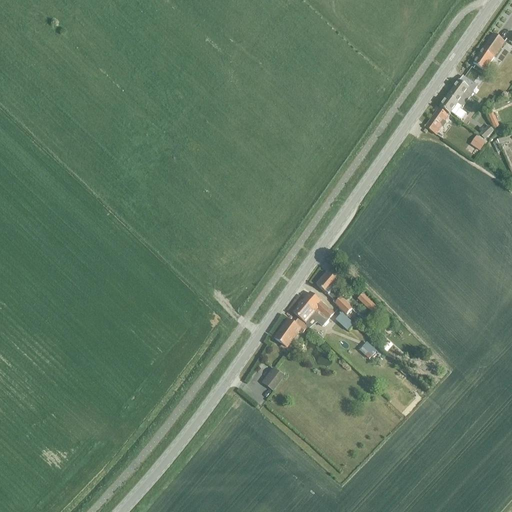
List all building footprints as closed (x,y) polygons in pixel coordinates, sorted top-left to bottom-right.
[(484,73),(504,43),(493,36),(472,65),(484,73)] [(470,98),(468,97),(474,89),(473,86),(462,79),(458,84),(457,84),(439,109),(449,116),(457,105),(462,109),(470,98)] [(492,110),(500,107),(498,101),(489,104),(492,110)] [(444,123),(448,118),(438,111),(425,128),(441,140),(442,139),(438,135),(442,129),(443,130),(446,125),(444,123)] [(493,130),(498,128),(491,111),(486,113),(493,130)] [(488,127),(479,136),(484,141),(493,132),(488,127)] [(476,138),(471,146),(480,153),(486,145),(476,138)] [(349,320),(355,314),(332,292),(339,285),(326,275),(316,287),(335,303),(333,304),(349,320)] [(309,294),(293,315),(304,324),(306,326),(312,319),(322,328),(333,315),(309,294)] [(363,296),(357,301),(363,307),(369,301),(363,296)] [(307,329),(305,328),(297,322),(294,326),(288,322),(275,340),(282,346),(281,348),(286,351),(299,333),(303,335),(307,329)] [(367,344),(360,353),(366,358),(368,355),(372,358),(377,353),(367,344)] [(379,353),(373,361),(377,365),(384,357),(379,353)] [(262,384),(274,393),(285,377),(274,368),(262,384)] [(382,398),(386,394),(381,389),(377,393),(382,398)]
